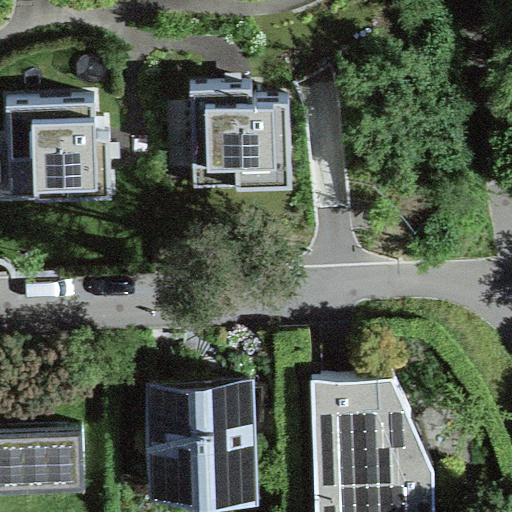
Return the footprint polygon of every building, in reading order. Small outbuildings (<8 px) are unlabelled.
[(252,86),(191,88),(194,186),(237,185),(237,192),(289,190),(287,104),(252,105),(252,86)] [(94,100),(7,104),(12,202),(114,197),(110,112),(95,113),(94,100)] [(434,511),(433,459),(392,365),(329,367),(312,368),(316,511),(434,511)] [(150,374),(152,433),(147,433),(147,439),(152,439),(154,480),(254,477),(250,370),(204,372),(150,374)] [(0,511),(85,510),(82,419),(0,421),(0,511)]
